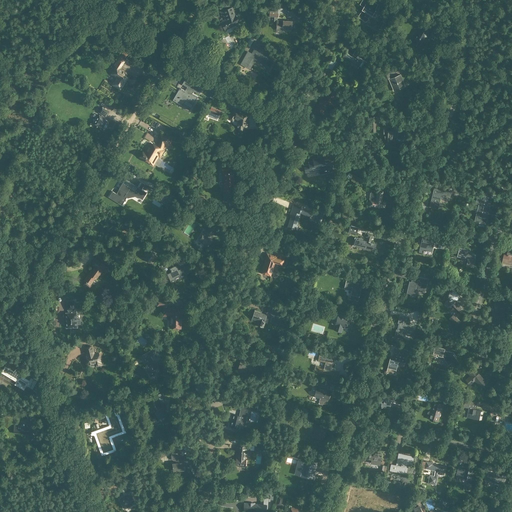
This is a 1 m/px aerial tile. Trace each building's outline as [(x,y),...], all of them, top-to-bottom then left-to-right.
[(366,22),(372,12),(373,12),(378,4),(370,0),(362,0),(360,5),(365,7),(359,17),(366,22)] [(224,14),(225,19),(221,22),(225,30),(234,25),(234,26),(240,23),(236,15),(235,15),(234,11),(233,11),(232,7),(221,11),(222,15),(224,14)] [(269,17),(274,17),(274,22),(277,22),(276,30),(283,30),(283,28),(291,29),(291,26),(292,26),(292,21),(277,20),(278,14),(269,13),(269,17)] [(432,30),(425,27),(422,31),(419,30),(412,43),(419,46),(420,45),(422,46),(427,35),(429,36),(432,30)] [(257,51),(260,44),(255,41),(251,48),(255,49),(252,54),(248,51),(240,64),(245,67),(248,68),(249,67),(250,68),(255,60),(264,65),(263,67),(268,70),(274,60),(270,57),(269,58),(257,51)] [(356,50),(352,57),(345,53),(342,58),(344,59),(345,57),(355,63),(355,64),(359,67),(361,68),(365,62),(366,63),(369,58),(356,50)] [(115,77),(115,76),(117,77),(113,84),(116,86),(115,87),(120,90),(126,81),(125,80),(127,77),(125,76),(127,74),(118,68),(119,66),(121,67),(124,61),(119,58),(114,66),(116,67),(111,75),(115,77)] [(391,78),(388,71),(382,73),(385,80),(391,78)] [(394,90),(405,86),(400,75),(390,79),(394,90)] [(186,100),(194,104),(198,97),(193,93),(194,91),(199,94),(203,88),(197,85),(196,86),(195,85),(195,84),(186,78),(182,84),(187,87),(185,91),(181,89),(180,91),(179,90),(173,100),(182,106),(186,100)] [(324,100),(322,98),(315,110),(323,114),(330,104),(335,97),(328,93),(324,100)] [(102,108),(99,113),(102,115),(101,117),(100,116),(94,126),(103,131),(109,122),(104,119),(105,117),(106,117),(109,112),(102,108)] [(231,116),(230,116),(228,119),(233,122),(235,119),(239,121),(239,122),(238,123),(238,124),(238,125),(237,126),(238,126),(238,127),(238,129),(239,130),(240,131),(241,131),(242,130),(243,130),(243,129),(244,128),(247,129),(248,123),(247,123),(247,122),(248,116),(248,115),(247,114),(246,113),(245,113),(244,114),(243,114),(234,110),(231,116)] [(380,127),(381,133),(383,133),(384,142),(384,146),(391,145),(391,142),(392,142),(391,131),(386,131),(386,127),(380,127)] [(145,153),(144,152),(140,157),(150,163),(150,164),(153,166),(159,156),(160,157),(163,151),(162,150),(163,147),(164,144),(169,144),(170,137),(161,136),(161,135),(159,143),(159,146),(158,148),(151,143),(145,153)] [(334,171),(332,162),(325,164),(323,156),(320,157),(320,158),(313,159),(313,161),(308,163),(309,165),(304,166),(306,173),(320,169),(321,174),(334,171)] [(229,166),(222,166),(222,171),(223,171),(224,187),(223,187),(224,192),(230,192),(230,187),(229,187),(229,185),(234,185),(233,180),(234,180),(234,177),(233,177),(233,172),(229,172),(228,171),(229,171),(229,166)] [(354,175),(351,180),(359,185),(362,179),(354,175)] [(117,195),(112,192),(109,197),(122,205),(127,198),(128,198),(136,196),(142,200),(147,193),(125,180),(119,189),(120,190),(117,195)] [(438,209),(440,201),(441,198),(446,200),(447,196),(451,197),(451,193),(447,192),(447,193),(440,191),(437,191),(438,189),(434,189),(430,207),(438,209)] [(381,202),(382,191),(377,191),(372,190),(371,191),(371,193),(370,193),(370,201),(369,206),(385,208),(385,202),(381,202)] [(169,193),(163,202),(169,205),(174,197),(169,193)] [(478,210),(475,221),(485,223),(490,204),(484,202),(484,200),(477,198),(476,204),(479,204),(477,210),(478,210)] [(292,214),(288,228),(297,231),(298,226),(297,225),(300,216),(309,219),(310,214),(300,210),(301,207),(294,205),(291,213),(292,214)] [(315,221),(320,222),(324,213),(319,211),(315,221)] [(178,223),(182,225),(185,221),(175,215),(173,219),(179,222),(178,223)] [(204,234),(199,241),(208,246),(212,239),(210,238),(216,228),(211,225),(205,234),(204,234)] [(348,232),(357,234),(358,228),(356,227),(351,225),(351,226),(350,226),(348,232)] [(365,237),(368,238),(367,241),(363,240),(363,239),(359,238),(358,238),(355,237),(353,246),(356,246),(356,247),(369,250),(369,249),(375,250),(376,244),(370,243),(372,235),(366,234),(365,237)] [(420,240),(421,241),(419,252),(422,253),(422,250),(431,251),(432,247),(434,247),(435,240),(422,237),(422,239),(420,238),(420,240)] [(503,260),(502,260),(502,263),(511,266),(511,263),(511,262),(511,246),(509,246),(508,252),(505,251),(503,260)] [(474,260),(476,255),(472,254),(472,253),(469,253),(470,252),(467,251),(467,250),(459,248),(457,257),(469,260),(468,265),(474,267),(475,261),(474,260)] [(150,251),(145,258),(153,264),(158,257),(150,251)] [(264,264),(263,266),(264,267),(262,273),(270,276),(272,271),(273,271),(275,264),(282,266),(284,260),(277,257),(267,254),(265,260),(266,260),(265,264),(264,264)] [(88,275),(89,275),(88,277),(87,276),(84,281),(85,283),(83,286),(85,288),(89,290),(91,286),(91,285),(94,281),(93,281),(95,279),(96,280),(99,276),(102,271),(106,274),(108,270),(101,264),(95,259),(90,265),(94,268),(91,271),(88,275)] [(182,272),(183,275),(192,271),(189,265),(178,270),(180,273),(182,272)] [(180,273),(178,270),(176,266),(170,269),(171,273),(167,275),(170,281),(175,279),(174,278),(180,275),(180,273)] [(355,275),(340,271),(339,277),(341,277),(340,278),(342,279),(342,278),(353,280),(355,275)] [(407,294),(414,296),(416,291),(425,293),(428,279),(416,277),(414,283),(409,282),(407,294)] [(358,301),(362,285),(346,282),(345,289),(352,291),(350,299),(358,301)] [(458,301),(459,294),(449,292),(448,297),(450,299),(449,302),(452,304),(449,307),(455,313),(457,315),(464,309),(460,305),(461,304),(458,301)] [(492,307),(491,307),(493,316),(504,315),(503,309),(505,309),(504,299),(494,301),(494,307),(493,307),(492,307)] [(75,310),(74,301),(67,301),(67,310),(68,310),(68,313),(66,313),(67,327),(66,327),(66,328),(67,328),(77,327),(77,328),(77,327),(77,324),(80,324),(80,320),(77,320),(76,313),(77,313),(77,312),(76,312),(76,313),(74,313),(74,310),(75,310)] [(176,328),(181,328),(181,324),(182,324),(182,320),(181,320),(181,315),(182,315),(182,313),(184,313),(184,308),(169,308),(169,307),(169,301),(157,301),(157,305),(163,305),(163,315),(170,315),(170,319),(171,319),(171,328),(173,328),(176,328)] [(270,304),(267,312),(278,316),(281,307),(270,304)] [(252,319),(257,321),(256,325),(264,328),(266,322),(264,322),(266,316),(254,312),(252,319)] [(340,312),(335,326),(334,330),(342,332),(343,328),(350,330),(353,321),(346,319),(347,314),(340,312)] [(449,318),(457,326),(461,322),(453,314),(449,318)] [(400,330),(397,330),(395,337),(402,339),(404,332),(411,334),(413,326),(406,324),(407,317),(400,315),(398,323),(401,324),(400,330)] [(88,356),(86,356),(88,360),(87,360),(86,362),(86,363),(88,364),(89,364),(95,362),(96,364),(97,365),(100,365),(101,363),(100,361),(101,361),(99,353),(94,354),(92,347),(86,348),(88,356)] [(452,362),(451,360),(455,357),(453,355),(454,354),(453,352),(445,350),(445,349),(440,348),(435,347),(433,354),(438,355),(438,356),(442,357),(443,357),(448,365),(452,362)] [(147,369),(151,376),(161,371),(156,362),(154,364),(150,357),(156,354),(153,350),(141,357),(148,368),(147,369)] [(406,356),(407,352),(396,350),(394,360),(390,359),(386,373),(395,375),(397,366),(399,367),(400,362),(405,363),(406,356)] [(339,375),(333,374),(334,371),(332,370),(334,363),(333,363),(334,360),(336,361),(337,355),(332,354),(331,359),(322,357),(323,353),(320,352),(318,361),(325,363),(324,368),(323,368),(321,367),(315,365),(314,371),(333,375),(331,381),(337,382),(339,375)] [(251,364),(241,361),(238,369),(247,371),(247,370),(253,372),(255,366),(261,368),(262,363),(252,360),(251,364)] [(14,372),(5,366),(1,373),(16,382),(15,385),(24,390),(27,386),(33,389),(37,381),(31,378),(28,384),(22,380),(25,374),(16,369),(14,372)] [(481,388),(487,383),(474,368),(468,373),(470,376),(465,380),(470,385),(475,381),(481,388)] [(328,400),(329,400),(331,391),(324,390),(325,385),(315,383),(314,387),(317,388),(315,396),(320,398),(319,403),(320,404),(322,405),(324,404),(326,404),(327,403),(328,400)] [(382,403),(381,407),(390,408),(390,405),(391,406),(391,401),(397,402),(397,404),(403,404),(403,399),(398,398),(398,397),(385,396),(384,398),(380,398),(379,403),(382,403)] [(164,416),(163,414),(167,412),(165,407),(163,401),(164,401),(163,397),(156,399),(160,409),(150,414),(152,418),(155,417),(157,420),(159,419),(159,420),(160,419),(160,418),(164,416)] [(482,411),(476,410),(477,405),(469,403),(470,400),(458,398),(458,401),(464,402),(463,408),(468,408),(466,418),(480,420),(482,411)] [(434,402),(429,418),(438,421),(440,414),(443,405),(434,402)] [(233,427),(234,428),(234,427),(238,428),(239,424),(245,426),(248,413),(247,413),(249,405),(243,403),(239,416),(234,414),(231,426),(233,427)] [(117,415),(108,418),(112,427),(96,432),(102,449),(110,446),(107,437),(123,431),(117,415)] [(314,424),(315,418),(309,416),(310,416),(307,415),(306,421),(308,421),(308,422),(314,424)] [(34,434),(36,434),(36,429),(32,428),(33,416),(28,416),(28,429),(25,429),(25,428),(21,428),(21,426),(14,426),(14,433),(29,434),(29,438),(34,439),(34,434)] [(327,426),(316,424),(313,436),(324,439),(327,426)] [(237,458),(236,465),(246,466),(246,459),(247,446),(237,445),(236,451),(238,451),(237,458)] [(183,462),(186,461),(186,456),(182,456),(182,447),(174,448),(175,452),(173,453),(171,454),(172,459),(174,461),(175,460),(176,463),(173,463),(173,466),(172,466),(173,467),(173,471),(184,469),(184,466),(184,465),(183,462)] [(380,465),(382,456),(382,455),(382,454),(377,453),(377,450),(371,449),(370,455),(369,455),(369,456),(370,456),(369,459),(371,460),(371,463),(380,465)] [(160,458),(166,455),(163,451),(153,456),(155,460),(160,458)] [(407,467),(407,464),(412,465),(413,463),(414,461),(413,461),(414,456),(398,453),(396,465),(391,464),(390,471),(406,474),(408,468),(407,467)] [(301,475),(314,478),(315,474),(314,474),(318,458),(309,456),(308,462),(305,461),(305,462),(298,460),(295,474),(301,475)] [(433,463),(426,462),(425,468),(429,469),(429,470),(434,471),(433,476),(430,475),(428,483),(436,485),(438,474),(443,475),(444,467),(432,464),(433,463)] [(461,469),(461,470),(458,469),(456,477),(461,478),(466,479),(463,489),(470,490),(474,471),(467,469),(467,470),(461,469)] [(502,475),(502,476),(498,476),(499,474),(491,473),(491,474),(486,473),(485,481),(489,482),(490,481),(495,482),(494,488),(493,488),(492,492),(499,493),(501,481),(505,481),(506,476),(502,475)] [(122,484),(125,489),(131,486),(128,481),(122,484)] [(355,511),(359,495),(378,499),(380,489),(352,483),(346,511),(355,511)] [(135,503),(130,493),(120,499),(124,509),(129,506),(135,503)] [(401,501),(402,498),(386,494),(385,501),(403,506),(404,502),(401,501)] [(422,501),(419,495),(412,497),(417,503),(422,501)] [(266,511),(266,509),(268,509),(268,504),(245,503),(244,511),(260,511),(266,511)]
